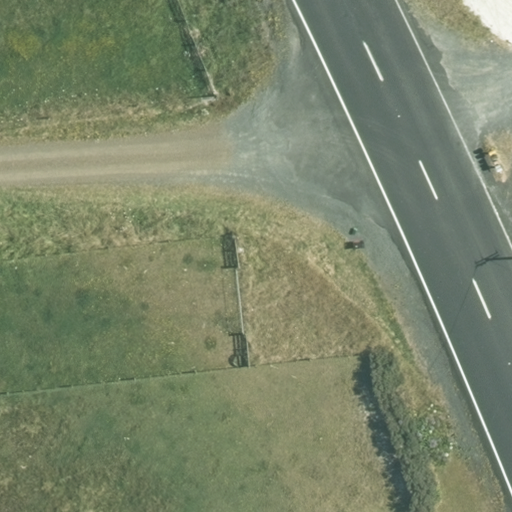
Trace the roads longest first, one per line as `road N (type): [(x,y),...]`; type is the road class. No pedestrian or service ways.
road 1 (secondary): [(327,0),(511,391)]
road 2 (unknown): [(0,178),(275,164),(391,124)]
road 3 (track): [(391,124),(511,73)]
